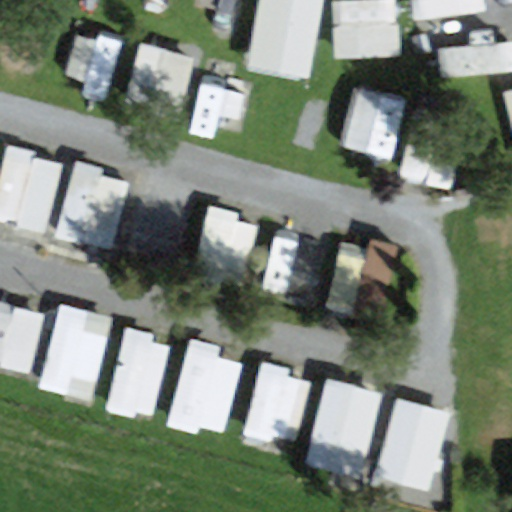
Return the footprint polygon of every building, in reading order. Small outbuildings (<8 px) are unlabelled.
[(259,0),(249,61),(312,72),(325,0),(259,0)] [(335,0),(337,53),(400,51),(398,0),(335,0)] [(486,0),(414,0),(415,14),(487,8),(486,0)] [(442,72),(511,67),(511,36),(441,40),(442,72)] [(190,96),(194,46),(138,42),(134,92),(190,96)] [(205,122),(245,130),(254,84),(214,76),(205,122)] [(11,142),(0,178),(0,212),(44,225),(64,157),(11,142)] [(77,160),(57,233),(113,248),(132,175),(77,160)] [(200,249),(243,265),(260,220),(216,204),(200,249)] [(265,285),(319,293),(331,219),(276,211),(265,285)] [(388,303),(397,241),(360,235),(351,298),(388,303)] [(250,430),(300,439),(312,369),(262,361),(250,430)] [(319,451),(362,456),(371,383),(328,378),(319,451)] [(384,456),(421,467),(436,419),(399,408),(384,456)]
